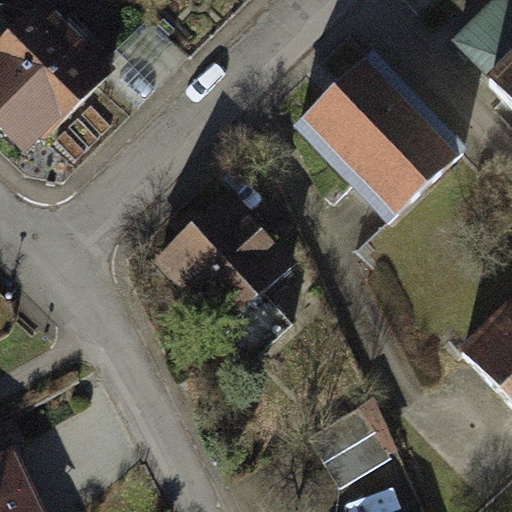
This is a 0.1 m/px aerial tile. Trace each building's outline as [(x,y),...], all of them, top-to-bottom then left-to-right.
[(511,0),(504,0),(459,46),(496,83),(492,87),(511,106),(511,0)] [(0,125),(32,159),(116,78),(48,7),(19,35),(0,15),(0,125)] [(463,159),(373,65),(306,128),(397,222),(463,159)] [(294,269),(232,202),(162,265),(225,329),(264,290),(294,269)] [(300,326),(264,290),(225,329),(217,337),(253,373),(300,326)] [(511,307),(465,353),(511,401),(511,307)] [(394,460),(363,410),(312,440),(343,491),(394,460)] [(0,511),(41,511),(13,456),(0,462),(0,511)]
